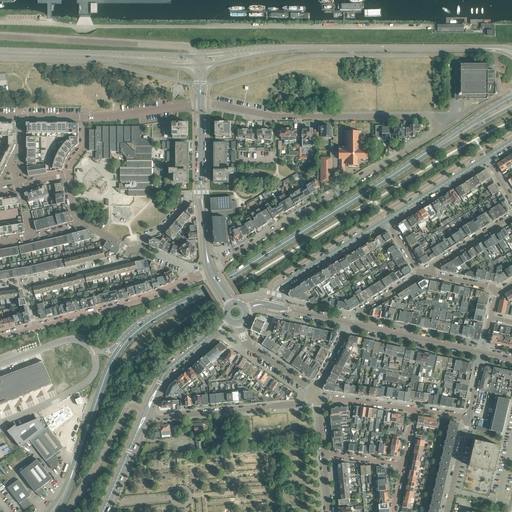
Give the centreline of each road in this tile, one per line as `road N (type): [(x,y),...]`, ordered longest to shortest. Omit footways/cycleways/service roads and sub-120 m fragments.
road 1 (residential): [(212,268),(430,136),(436,123),(429,116),(276,116),(207,103)]
road 2 (secondary): [(119,349),(141,326),(426,152)]
road 3 (tertiary): [(498,49),(295,48)]
road 4 (secondary): [(52,511),(119,349)]
road 5 (residential): [(145,412),(299,405),(313,392)]
road 6 (residential): [(193,279),(35,326)]
road 7 (tertiary): [(200,103),(205,247)]
road 8 (tertiary): [(137,57),(0,52)]
road 9 (unclassified): [(93,350),(95,370),(84,384),(0,423)]
road 10 (tertiary): [(145,412),(165,371),(228,319)]
road 11 (residential): [(482,353),(358,325)]
road 12 (tertiary): [(284,283),(386,219)]
